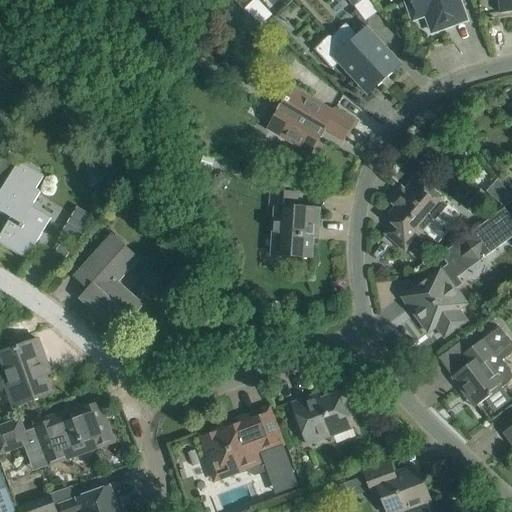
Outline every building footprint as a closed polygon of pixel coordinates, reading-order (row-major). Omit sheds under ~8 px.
[(258,0),(254,0),(245,9),(260,26),(272,15),(258,0)] [(458,0),(409,0),(411,5),(412,4),(415,14),(425,11),(432,32),(465,20),(458,0)] [(511,0),(497,0),(499,1),(504,1),(505,12),(500,13),(500,14),(511,12),(511,0)] [(227,24),(236,30),(240,24),(230,18),(227,24)] [(329,37),(314,50),(332,69),(338,62),(364,90),(374,82),(378,87),(392,74),(388,69),(397,60),(384,46),(371,32),(362,40),(357,35),(346,23),(331,37),(329,37)] [(334,109),(332,113),(291,90),(269,128),(298,144),(311,152),(324,130),(343,141),(354,121),(337,111),(334,109)] [(0,192),(0,210),(11,217),(0,235),(0,242),(27,259),(37,242),(51,218),(31,206),(40,191),(35,188),(43,176),(18,161),(5,153),(0,161),(0,174),(8,180),(2,189),(0,192)] [(214,158),(203,155),(200,166),(210,169),(214,158)] [(388,218),(395,224),(386,234),(413,258),(427,243),(419,235),(412,229),(438,199),(416,180),(405,192),(401,188),(390,201),(398,207),(388,218)] [(312,258),(314,227),(318,227),(319,208),(296,207),(297,193),(277,191),(274,235),(279,235),(278,255),(312,258)] [(79,205),(65,229),(81,238),(95,214),(79,205)] [(511,219),(504,208),(440,255),(447,264),(453,260),(456,258),(460,258),(479,261),(511,236),(511,219)] [(74,277),(87,289),(79,298),(118,333),(131,318),(142,306),(128,294),(125,297),(113,286),(139,258),(113,234),(74,277)] [(60,245),(51,260),(61,267),(71,251),(60,245)] [(422,297),(412,305),(419,314),(416,316),(428,333),(437,327),(444,337),(466,321),(458,310),(467,304),(455,289),(463,284),(457,277),(460,258),(456,258),(453,260),(447,264),(441,269),(415,288),(422,297)] [(453,380),(461,390),(464,388),(477,406),(493,394),(490,390),(497,385),(501,390),(510,383),(511,379),(511,373),(501,360),(510,354),(511,351),(511,343),(499,327),(485,338),(460,356),(467,366),(455,374),(458,377),(453,380)] [(38,339),(19,346),(0,353),(0,356),(18,405),(52,392),(42,366),(47,364),(38,339)] [(339,392),(313,402),(311,396),(292,404),(306,443),(322,437),(320,433),(350,422),(339,392)] [(36,428),(21,434),(24,442),(23,443),(30,462),(51,455),(53,459),(79,450),(98,443),(96,438),(106,434),(98,411),(88,414),(86,409),(67,416),(36,428)] [(239,426),(206,438),(213,456),(208,458),(212,469),(217,467),(219,472),(224,471),(225,475),(244,469),(246,468),(247,472),(256,476),(269,471),(267,466),(261,450),(269,447),(279,443),(267,410),(257,414),(237,421),(239,426)] [(16,419),(0,425),(0,451),(23,443),(24,442),(21,434),(16,419)] [(288,457),(268,464),(279,493),(299,485),(288,457)] [(387,461),(363,470),(372,494),(379,491),(386,511),(397,511),(406,509),(407,511),(430,511),(427,502),(431,501),(418,467),(410,470),(395,476),(393,476),(387,461)] [(14,511),(0,471),(0,511),(14,511)] [(345,484),(334,488),(338,499),(349,495),(345,484)] [(76,499),(60,504),(62,509),(63,511),(81,511),(83,511),(123,511),(119,511),(110,486),(91,493),(76,499)] [(19,511),(53,511),(58,510),(51,493),(18,507),(19,511)]
